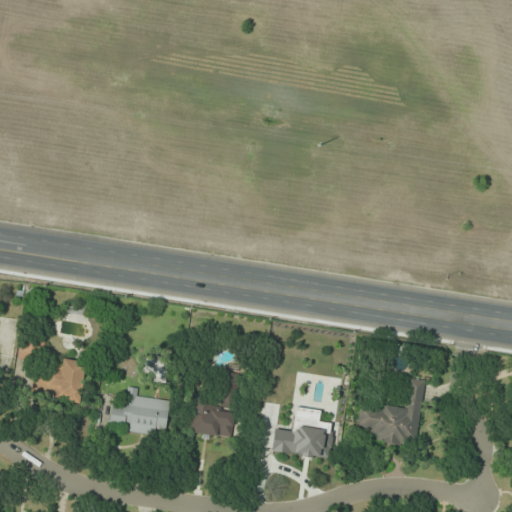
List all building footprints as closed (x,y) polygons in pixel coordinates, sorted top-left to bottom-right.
[(31,397),(82,403),(86,362),(64,359),(62,372),(35,369),(31,397)] [(238,409),(238,374),(222,374),(222,409),(238,409)] [(382,443),(418,446),(424,381),(407,379),(404,408),(383,406),(382,411),(359,409),(357,430),(383,432),(382,443)] [(107,428),(155,436),(156,427),(166,429),(170,403),(136,398),(138,388),(126,387),(123,406),(111,405),(107,428)] [(231,439),(235,413),(215,410),(216,398),(192,394),(186,432),(231,439)]
